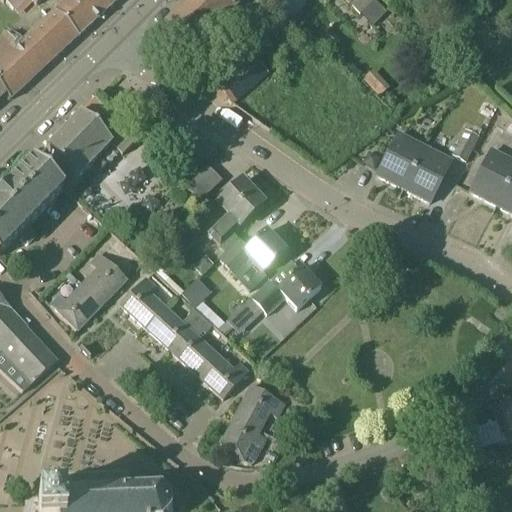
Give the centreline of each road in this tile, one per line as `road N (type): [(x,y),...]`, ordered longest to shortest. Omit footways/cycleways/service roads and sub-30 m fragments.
road 1 (residential): [(511,369),(382,452),(325,471),(247,482),(180,460),(0,285)]
road 2 (residential): [(511,290),(328,203),(110,40)]
road 3 (tertiary): [(0,147),(110,40)]
